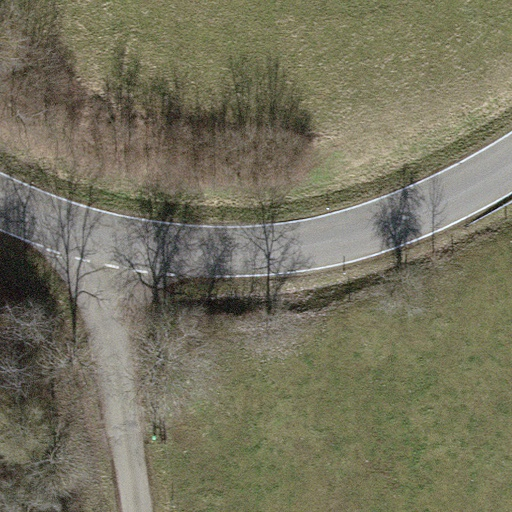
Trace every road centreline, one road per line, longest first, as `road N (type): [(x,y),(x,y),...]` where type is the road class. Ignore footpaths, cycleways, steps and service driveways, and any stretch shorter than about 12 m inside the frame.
road 1 (tertiary): [(511,176),(382,235),(307,251),(190,254),(100,243),(0,206)]
road 2 (track): [(147,511),(100,243)]
